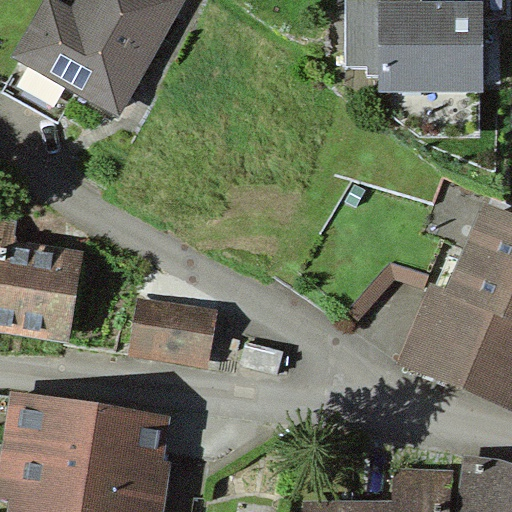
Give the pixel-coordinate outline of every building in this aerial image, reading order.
[(83,0),(74,18),(48,4),(20,57),(119,110),(177,1),(175,0),(83,0)] [(483,0),(380,0),(380,95),(484,94),(483,0)] [(511,214),(484,203),(446,294),(511,321),(511,214)] [(81,254),(0,244),(0,333),(70,342),(81,254)] [(511,413),(511,321),(446,294),(432,288),(399,366),(511,413)] [(137,300),(130,356),(208,366),(215,310),(137,300)] [(247,342),(241,365),(276,375),(283,352),(247,342)] [(160,511),(167,415),(7,396),(0,459),(0,502),(9,503),(9,511),(160,511)] [(511,511),(511,470),(464,457),(458,511),(511,511)] [(392,470),(392,497),(305,496),(305,511),(448,511),(451,471),(392,470)]
